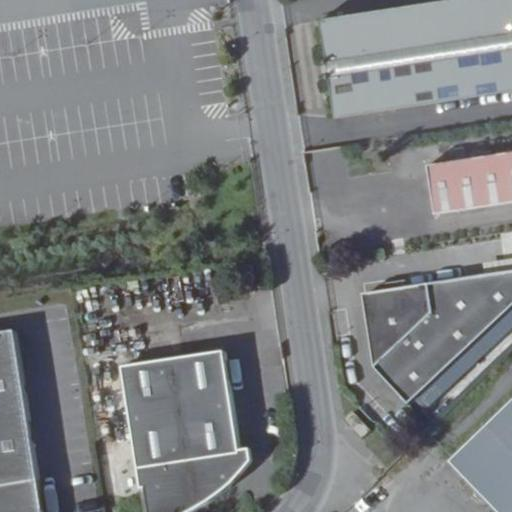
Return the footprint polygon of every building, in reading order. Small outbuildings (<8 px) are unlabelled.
[(511,88),(511,0),(435,0),(325,17),(340,115),(511,88)] [(511,151),(431,164),(439,213),(511,201),(511,151)] [(511,272),(410,287),(385,291),(366,295),(377,367),(411,404),(511,307),(511,272)] [(384,283),(385,291),(410,287),(408,280),(384,283)] [(45,511),(18,332),(0,334),(0,511),(45,511)] [(196,511),(202,509),(233,487),(227,458),(243,456),(227,352),(124,368),(143,490),(148,489),(151,511),(196,511)] [(511,511),(511,405),(452,463),(500,511),(511,511)] [(363,439),(372,431),(354,412),(345,421),(363,439)] [(254,455),(243,456),(227,458),(233,487),(255,467),(254,455)]
